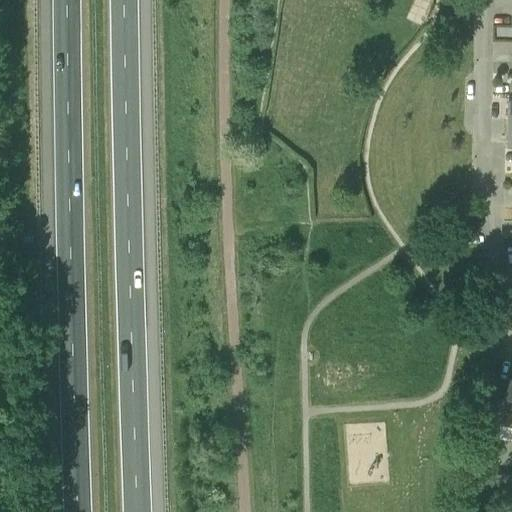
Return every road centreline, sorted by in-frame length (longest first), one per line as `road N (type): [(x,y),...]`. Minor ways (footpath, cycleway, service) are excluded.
road 1 (motorway): [(66,0),(74,511)]
road 2 (motorway): [(132,511),(124,0)]
road 3 (residential): [(493,0),(483,12),(480,176),(500,194),(505,331),(511,341)]
